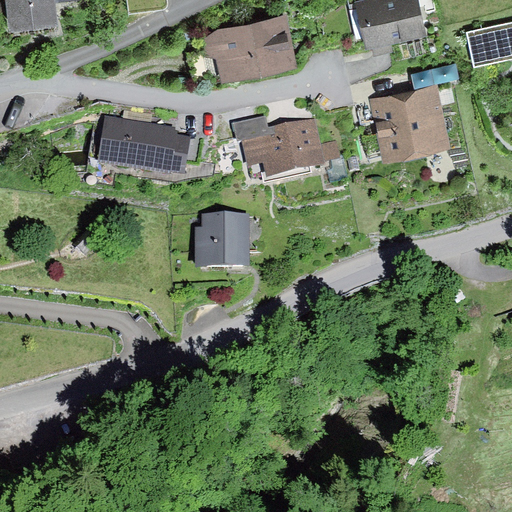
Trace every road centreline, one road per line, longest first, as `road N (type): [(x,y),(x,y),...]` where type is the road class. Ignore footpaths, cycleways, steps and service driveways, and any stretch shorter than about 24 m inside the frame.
road 1 (unclassified): [(511,225),(0,410)]
road 2 (residential): [(0,89),(38,78),(204,102),(332,79)]
